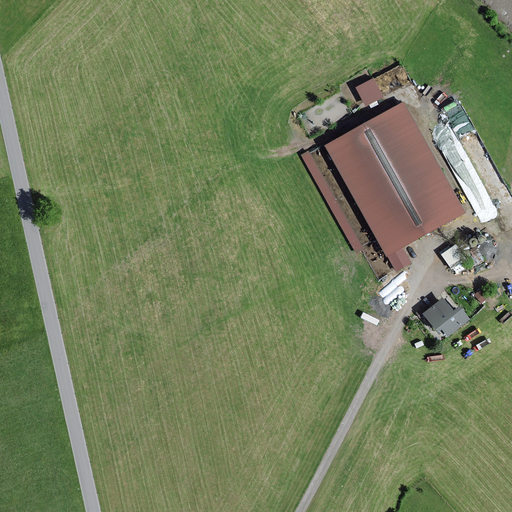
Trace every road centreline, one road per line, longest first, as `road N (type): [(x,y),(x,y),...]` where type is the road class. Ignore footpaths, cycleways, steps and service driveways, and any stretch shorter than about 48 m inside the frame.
road 1 (unclassified): [(93,511),(0,88)]
road 2 (track): [(426,263),(298,511)]
